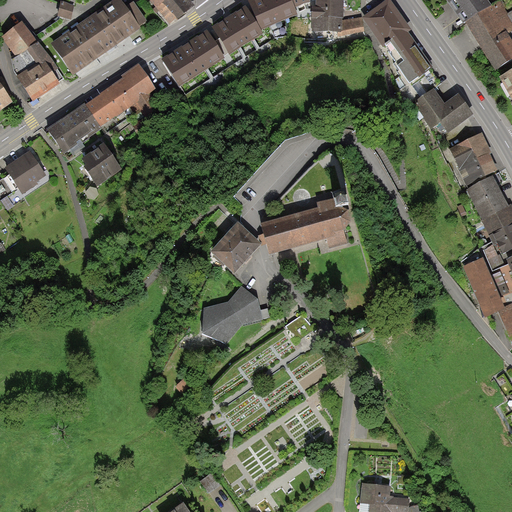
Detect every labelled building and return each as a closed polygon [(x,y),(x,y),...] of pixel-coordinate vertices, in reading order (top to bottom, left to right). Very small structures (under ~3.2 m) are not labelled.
[(115,0),(112,2),(51,44),(73,76),(142,30),(139,26),(146,21),(133,3),(126,7),(123,3),(121,0),(115,0)] [(194,5),(189,0),(148,0),(170,25),(194,5)] [(252,0),(249,1),(262,31),(271,27),(275,38),(289,36),(290,21),(297,19),(313,17),(313,9),(306,9),(305,4),(310,3),(309,0),(252,0)] [(343,32),(343,21),(343,18),(344,19),(344,0),(315,0),(315,7),(313,7),(313,17),(312,32),(337,32),(343,32)] [(413,31),(391,0),(390,0),(363,19),(383,47),(384,47),(385,48),(391,43),(404,62),(398,65),(410,82),(419,76),(420,76),(431,69),(415,46),(418,45),(410,33),(413,31)] [(486,0),(447,0),(464,25),(466,23),(499,1),(498,0),(486,0)] [(64,1),(61,1),(57,16),(60,16),(63,17),(71,19),(75,4),(68,2),(64,1)] [(499,1),(466,23),(496,70),(511,59),(511,42),(506,33),(511,29),(511,10),(508,13),(499,1)] [(262,31),(246,6),(212,28),(220,40),(235,64),(275,38),(271,27),(262,31)] [(343,32),(337,32),(339,37),(365,32),(361,17),(343,21),(343,32)] [(34,37),(22,21),(1,36),(16,57),(38,42),(37,40),(34,37)] [(208,33),(164,60),(186,95),(235,64),(220,40),(215,43),(208,33)] [(34,99),(64,79),(57,69),(58,68),(39,41),(38,42),(16,57),(13,60),(15,72),(34,99)] [(93,101),(86,106),(101,127),(128,108),(134,116),(141,111),(145,117),(160,107),(151,94),(157,90),(139,65),(122,77),(124,79),(115,86),(112,88),(93,101)] [(511,71),(500,78),(511,100),(511,71)] [(0,111),(13,102),(0,83),(0,111)] [(445,104),(435,90),(415,104),(432,129),(441,122),(449,133),(474,116),(459,94),(445,104)] [(102,130),(101,127),(86,106),(85,105),(74,113),(48,131),(65,155),(102,130)] [(483,134),(450,149),(468,187),(498,173),(491,156),(493,155),(483,134)] [(122,170),(103,146),(81,163),(99,187),(122,170)] [(41,166),(30,151),(5,169),(9,175),(0,181),(0,198),(1,198),(8,208),(53,177),(44,164),(41,166)] [(494,178),(467,191),(482,220),(509,206),(494,178)] [(264,235),(260,236),(263,246),(266,245),(269,256),(328,239),(330,248),(348,243),(344,231),(351,223),(348,211),(342,208),(349,206),(346,193),(333,196),(334,200),(318,205),(319,208),(261,224),(264,235)] [(511,204),(509,206),(482,220),(494,244),(486,248),(494,265),(511,256),(511,204)] [(261,244),(238,223),(211,253),(235,275),(249,258),(261,244)] [(483,258),(463,267),(486,318),(498,313),(510,340),(511,339),(511,303),(505,307),(483,258)] [(225,303),(204,309),(203,334),(227,345),(241,326),(262,321),(258,299),(242,286),(225,303)] [(211,473),(201,481),(210,494),(221,486),(211,473)] [(391,487),(362,484),(359,511),(409,511),(410,508),(410,499),(394,498),(394,497),(390,496),(391,487)]
